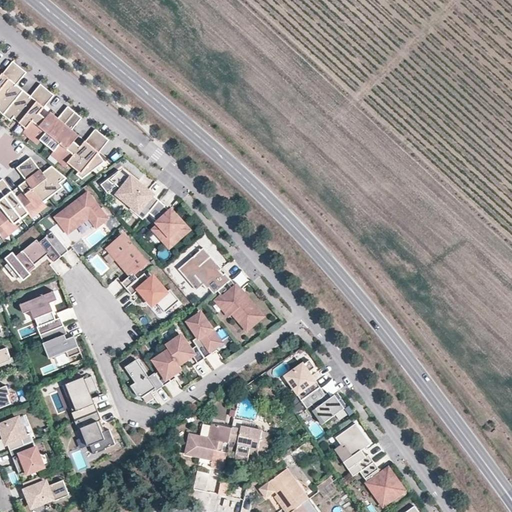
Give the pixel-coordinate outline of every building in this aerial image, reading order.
[(107,140),(95,130),(85,142),(84,142),(79,148),(76,148),(70,144),(65,140),(65,137),(70,131),(69,130),(79,118),(73,113),(67,108),(57,120),(56,119),(51,125),(48,126),(43,122),(37,117),(37,114),(42,108),(41,107),(52,95),(45,90),(39,85),(29,97),(28,96),(26,98),(19,93),(13,87),(15,85),(14,84),(24,72),(18,67),(12,62),(2,75),(1,74),(0,74),(0,108),(4,112),(11,118),(31,134),(39,140),(52,151),(59,157),(66,163),(79,174),(80,173),(84,176),(103,163),(96,156),(98,153),(97,153),(107,140)] [(11,118),(4,112),(1,115),(9,121),(11,118)] [(31,134),(24,129),(22,132),(29,138),(31,134)] [(39,140),(31,134),(29,138),(36,144),(39,140)] [(59,157),(52,151),(49,154),(57,160),(59,157)] [(96,156),(103,163),(107,160),(98,153),(96,156)] [(66,163),(59,157),(57,160),(64,166),(66,163)] [(0,233),(6,229),(14,223),(27,213),(35,207),(42,201),(56,191),(53,187),(66,177),(53,167),(42,175),(41,173),(38,170),(37,171),(27,158),(15,167),(24,180),(23,181),(26,183),(18,189),(21,192),(22,194),(18,198),(15,197),(10,191),(9,191),(0,179),(0,207),(0,208),(1,208),(0,211),(0,233)] [(41,173),(42,175),(53,167),(51,165),(41,173)] [(132,209),(132,210),(144,220),(151,212),(161,200),(155,194),(153,196),(150,193),(151,191),(136,179),(135,180),(122,170),(103,183),(110,193),(121,186),(124,190),(128,197),(133,202),(132,203),(131,204),(131,205),(131,206),(131,208),(132,209)] [(26,183),(23,181),(16,186),(18,189),(26,183)] [(89,192),(58,215),(69,230),(90,214),(98,224),(108,217),(89,192)] [(161,200),(151,212),(157,217),(156,218),(161,222),(161,225),(156,230),(167,241),(172,235),(177,241),(190,228),(172,209),(171,210),(167,206),(168,205),(161,200)] [(45,205),(42,201),(35,207),(38,211),(45,205)] [(38,211),(35,207),(27,213),(31,217),(38,211)] [(14,223),(6,229),(9,233),(17,227),(14,223)] [(9,233),(6,229),(0,233),(0,235),(2,238),(9,233)] [(46,235),(62,254),(69,249),(53,230),(46,235)] [(62,254),(46,235),(39,241),(37,238),(10,260),(21,274),(49,252),(55,260),(62,254)] [(136,269),(137,271),(148,261),(126,235),(111,248),(131,272),(136,269)] [(172,235),(167,241),(172,246),(177,241),(172,235)] [(222,270),(223,269),(205,248),(180,269),(188,278),(194,272),(205,285),(208,289),(210,288),(216,294),(233,280),(227,273),(225,274),(223,276),(220,272),(222,270)] [(21,274),(10,260),(6,263),(17,277),(21,274)] [(194,272),(188,278),(198,290),(205,285),(194,272)] [(123,283),(128,288),(140,279),(135,273),(123,283)] [(140,279),(128,288),(134,295),(141,289),(155,304),(158,301),(167,312),(181,300),(172,289),(169,292),(155,277),(152,279),(147,273),(140,279)] [(57,280),(50,282),(53,290),(60,288),(57,280)] [(238,286),(233,280),(220,291),(225,297),(220,301),(232,316),(235,313),(248,329),(263,316),(241,290),(240,291),(237,287),(238,286)] [(42,334),(65,325),(62,317),(58,319),(51,303),(59,299),(56,290),(30,300),(34,309),(40,326),(39,326),(42,334)] [(34,309),(30,300),(22,304),(25,312),(34,309)] [(198,346),(207,359),(214,354),(212,350),(222,343),(203,314),(191,322),(201,336),(194,340),(198,346)] [(65,325),(42,334),(51,355),(67,349),(70,355),(82,350),(76,336),(68,339),(67,334),(69,333),(65,325)] [(171,350),(180,364),(194,355),(199,364),(207,359),(198,346),(192,350),(183,336),(168,346),(171,350)] [(0,375),(1,375),(0,372),(0,360),(11,357),(6,344),(0,346),(0,375)] [(157,373),(165,386),(173,381),(170,377),(183,368),(180,364),(171,350),(157,360),(163,369),(157,373)] [(157,373),(156,373),(150,377),(139,360),(127,368),(137,383),(132,386),(139,397),(144,398),(153,391),(151,388),(155,385),(157,388),(156,389),(158,391),(165,386),(157,373)] [(311,395),(320,388),(315,381),(314,382),(308,374),(315,369),(310,361),(287,378),(298,393),(296,394),(301,402),(311,395)] [(71,413),(74,421),(76,420),(96,412),(93,404),(91,405),(88,406),(84,396),(88,395),(96,392),(90,377),(82,380),(81,378),(66,384),(76,411),(71,413)] [(334,381),(324,386),(329,395),(339,391),(334,381)] [(0,383),(0,404),(11,400),(7,392),(10,391),(6,382),(0,384),(0,383)] [(76,411),(66,384),(60,386),(71,413),(76,411)] [(325,395),(320,388),(311,395),(301,402),(307,410),(312,406),(325,424),(345,409),(335,396),(328,401),(324,396),(325,395)] [(102,419),(99,411),(96,412),(76,420),(79,429),(82,428),(85,436),(87,435),(94,454),(107,449),(106,448),(116,444),(110,429),(103,432),(101,426),(103,425),(101,420),(102,419)] [(10,448),(24,442),(21,434),(26,432),(19,416),(0,423),(10,448)] [(229,443),(233,427),(213,423),(209,437),(190,433),(185,453),(212,459),(210,467),(223,470),(227,452),(219,450),(221,441),(229,443)] [(353,477),(360,473),(373,463),(369,456),(366,458),(361,452),(370,445),(356,425),(336,439),(343,450),(345,448),(352,457),(343,464),(353,477)] [(241,429),(233,427),(229,443),(228,449),(235,451),(232,462),(245,465),(247,454),(249,447),(258,449),(257,456),(257,457),(266,459),(269,441),(261,439),(263,431),(242,426),(241,429)] [(39,450),(34,438),(24,442),(10,448),(20,471),(29,468),(27,464),(41,458),(44,463),(51,460),(47,450),(43,452),(39,450)] [(249,447),(247,454),(257,456),(258,449),(249,447)] [(27,464),(29,468),(29,469),(44,463),(41,458),(27,464)] [(379,470),(373,463),(360,473),(369,485),(371,484),(376,492),(374,493),(383,505),(403,491),(388,470),(381,475),(378,471),(379,470)] [(307,475),(302,468),(299,470),(304,477),(307,475)] [(285,508),(288,511),(291,511),(304,503),(309,499),(287,469),(259,489),(267,499),(276,493),(286,507),(285,508)] [(210,474),(197,472),(194,489),(207,491),(210,474)] [(44,481),(41,474),(24,481),(27,489),(30,488),(31,493),(29,493),(33,504),(53,496),(54,499),(70,493),(64,478),(48,484),(47,480),(44,481)] [(291,511),(310,511),(304,503),(291,511)]
